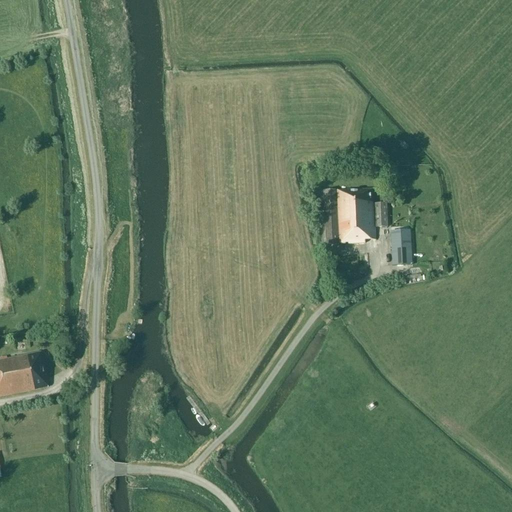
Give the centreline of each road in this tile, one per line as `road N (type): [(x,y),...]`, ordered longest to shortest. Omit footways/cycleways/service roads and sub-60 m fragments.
road 1 (unclassified): [(94,468),(97,209),(65,0)]
road 2 (unclassified): [(235,511),(185,475),(94,468)]
